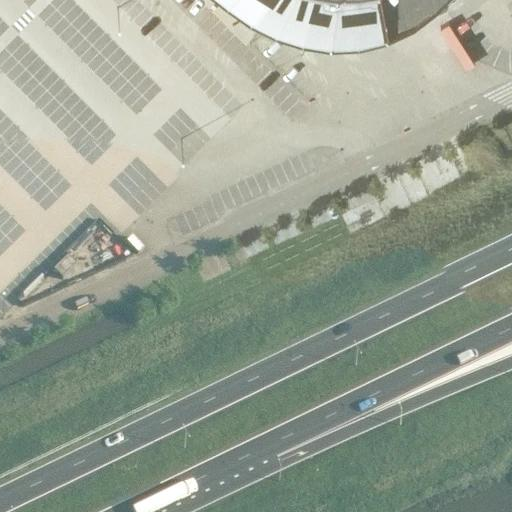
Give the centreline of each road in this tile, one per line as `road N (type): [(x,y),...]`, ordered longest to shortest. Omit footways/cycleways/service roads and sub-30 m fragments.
road 1 (trunk): [(511,250),(0,497)]
road 2 (trunk): [(253,449),(511,324)]
road 3 (trunk): [(253,449),(511,359)]
road 4 (trunk): [(125,511),(253,449)]
